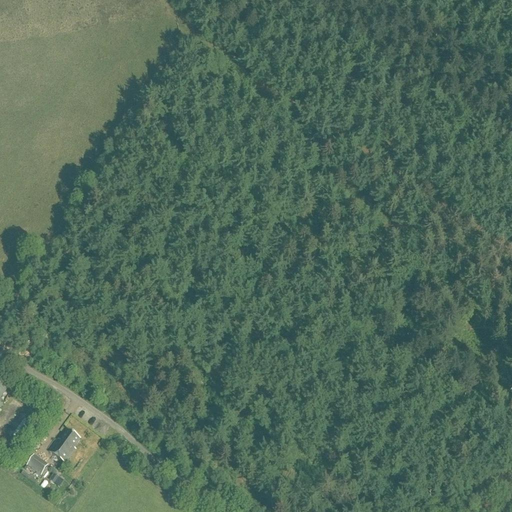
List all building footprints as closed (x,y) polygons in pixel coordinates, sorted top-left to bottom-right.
[(0,401),(8,390),(0,384),(0,401)] [(75,450),(81,441),(67,432),(60,442),(58,441),(48,454),(66,466),(76,451),(75,450)] [(41,477),(48,467),(34,457),(27,467),(41,477)] [(36,483),(23,473),(21,476),(35,485),(36,483)] [(54,476),(51,481),(59,488),(63,482),(54,476)]
